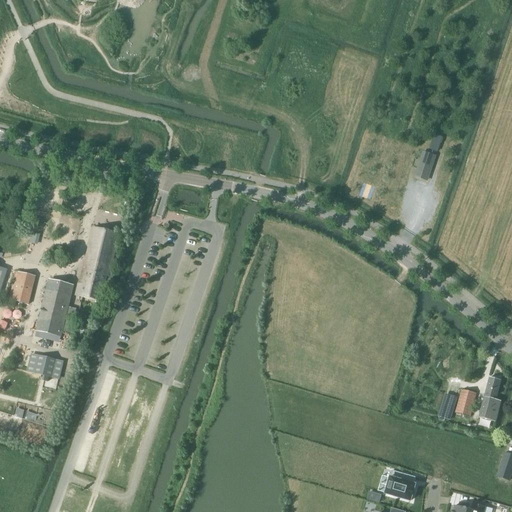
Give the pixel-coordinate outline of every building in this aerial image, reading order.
[(423,153),(417,169),(414,177),(426,181),(435,157),(423,153)] [(53,247),(76,252),(86,212),(63,206),(53,247)] [(111,281),(113,274),(112,273),(113,271),(110,270),(119,234),(109,232),(103,231),(104,231),(93,228),(79,284),(78,283),(78,284),(75,296),(99,302),(105,279),(111,281)] [(37,245),(39,235),(31,233),(29,243),(37,245)] [(8,300),(28,305),(35,277),(15,273),(8,300)] [(48,281),(36,332),(60,337),(65,318),(73,320),(75,310),(68,308),(73,287),(48,281)] [(41,375),(57,379),(61,362),(32,355),(28,371),(41,375)] [(489,378),(478,418),(495,423),(500,402),(495,401),(500,381),(489,378)] [(455,414),(464,416),(470,417),(476,394),(461,390),(455,414)] [(497,477),(501,478),(501,477),(505,479),(509,481),(511,472),(511,456),(508,456),(508,455),(504,454),(497,477)] [(391,472),(384,495),(409,502),(414,486),(408,484),(410,477),(391,472)]
